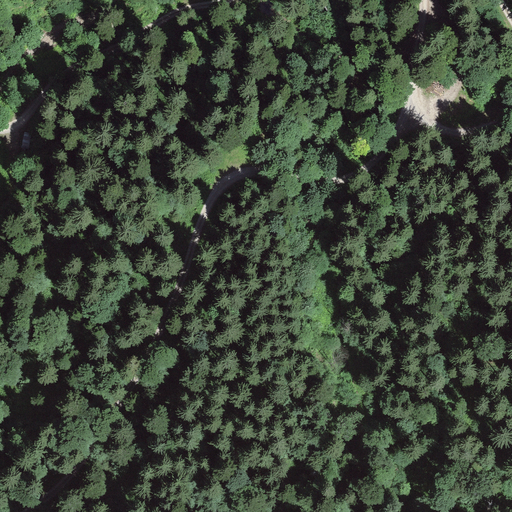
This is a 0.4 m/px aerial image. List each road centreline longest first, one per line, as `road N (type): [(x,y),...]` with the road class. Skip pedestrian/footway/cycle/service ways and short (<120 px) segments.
road 1 (track): [(427,0),(413,120),(375,164),(335,183),(262,170),(220,185),(156,343),(91,446),(18,511)]
road 2 (track): [(223,0),(173,12),(70,68),(31,113),(0,131)]
